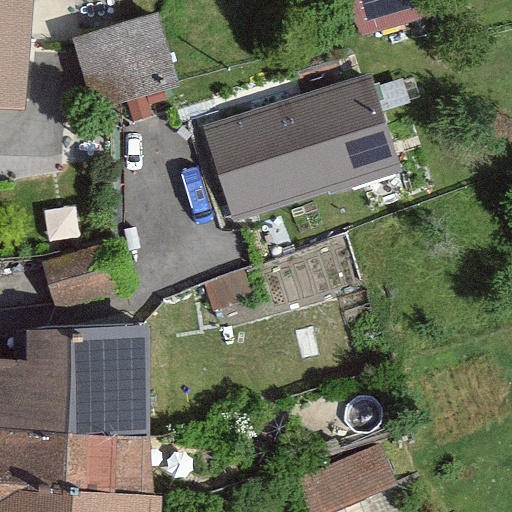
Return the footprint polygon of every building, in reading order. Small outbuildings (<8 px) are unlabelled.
[(0,0),(0,96),(20,97),(22,0),(0,0)] [(356,0),(367,30),(424,11),(420,0),(356,0)] [(161,23),(77,46),(97,117),(181,93),(161,23)] [(200,128),(236,225),(400,177),(371,79),(200,128)] [(112,238),(53,250),(63,300),(122,288),(112,238)] [(0,364),(0,475),(145,480),(150,319),(10,314),(9,365),(0,364)] [(299,471),(316,511),(327,511),(408,477),(389,433),(299,471)] [(143,511),(145,480),(0,475),(0,511),(143,511)]
